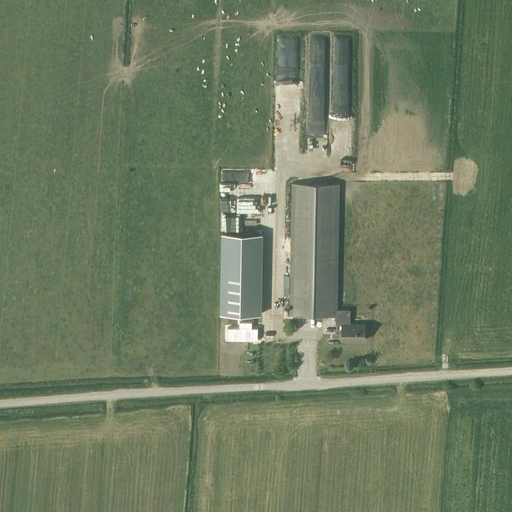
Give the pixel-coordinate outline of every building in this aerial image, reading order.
[(302,63),(301,36),(279,36),(279,63),(302,63)] [(350,128),(350,109),(337,110),(338,128),(350,128)] [(255,191),(255,171),(225,170),(225,190),(255,191)] [(342,341),(351,341),(351,340),(365,340),(365,325),(350,325),(350,310),(337,310),(339,184),(292,183),(290,315),(336,316),(336,325),(342,325),(342,341)] [(224,231),(262,231),(262,211),(225,210),(224,231)] [(261,314),(262,234),(222,233),(221,313),(261,314)] [(228,327),(228,340),(253,340),(253,328),(247,328),(247,321),(234,321),(234,327),(228,327)]
